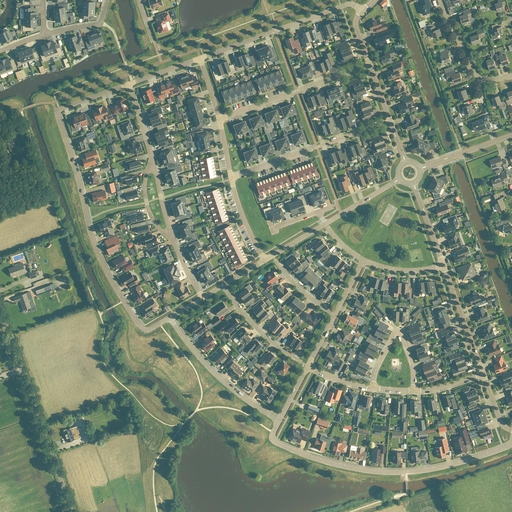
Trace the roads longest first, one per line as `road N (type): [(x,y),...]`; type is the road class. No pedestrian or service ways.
road 1 (residential): [(169,318),(143,330),(103,265),(57,112),(128,85)]
road 2 (residential): [(511,444),(433,469),(359,470),(273,442),(279,420)]
road 3 (unclassified): [(0,313),(71,511)]
road 4 (residential): [(199,59),(348,4),(362,11)]
road 5 (residential): [(231,179),(389,121)]
road 6 (residential): [(219,120),(369,64)]
road 7 (residential): [(279,420),(232,390),(169,318)]
road 8 (residential): [(412,390),(400,332),(371,388)]
